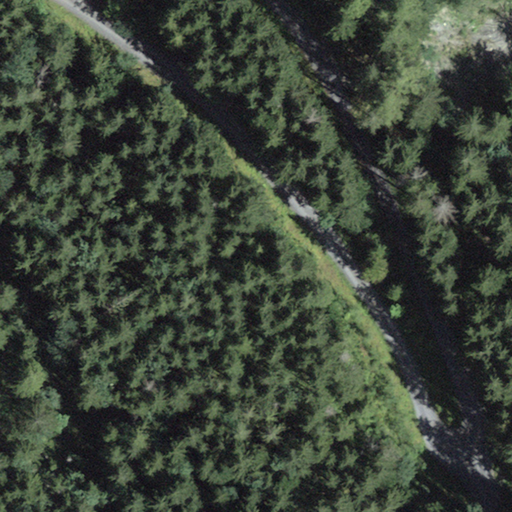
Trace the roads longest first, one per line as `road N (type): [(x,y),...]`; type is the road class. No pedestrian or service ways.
road 1 (track): [(491,463),(442,440),(361,288),(179,81),(69,0)]
road 2 (unclassified): [(270,0),(491,463),(501,511)]
